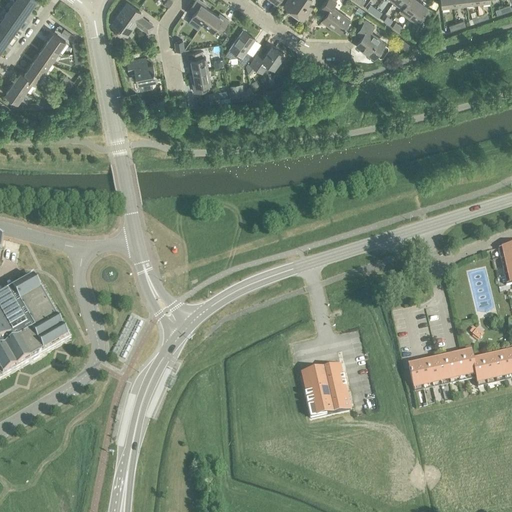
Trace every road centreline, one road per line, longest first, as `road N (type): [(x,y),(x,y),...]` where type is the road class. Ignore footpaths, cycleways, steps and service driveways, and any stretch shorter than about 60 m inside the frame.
road 1 (secondary): [(182,331),(251,284),(511,199)]
road 2 (tertiary): [(134,241),(92,11)]
